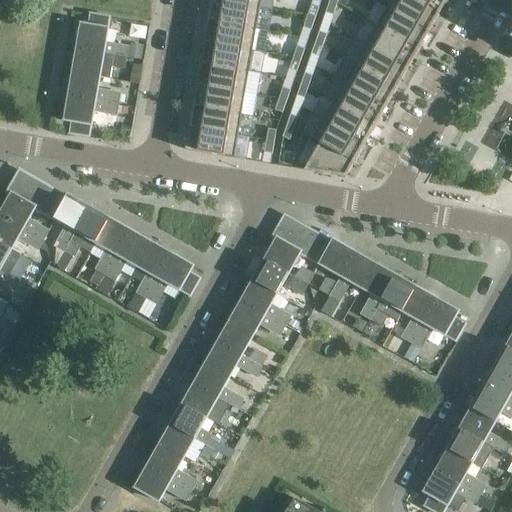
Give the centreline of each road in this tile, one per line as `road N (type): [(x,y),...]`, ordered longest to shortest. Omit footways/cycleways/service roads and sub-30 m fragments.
road 1 (residential): [(90,511),(270,189)]
road 2 (residential): [(383,511),(511,271)]
road 3 (residential): [(384,204),(502,0)]
road 4 (residential): [(154,168),(181,0)]
road 5 (unclassified): [(154,168),(2,142)]
road 6 (residential): [(511,226),(384,204)]
